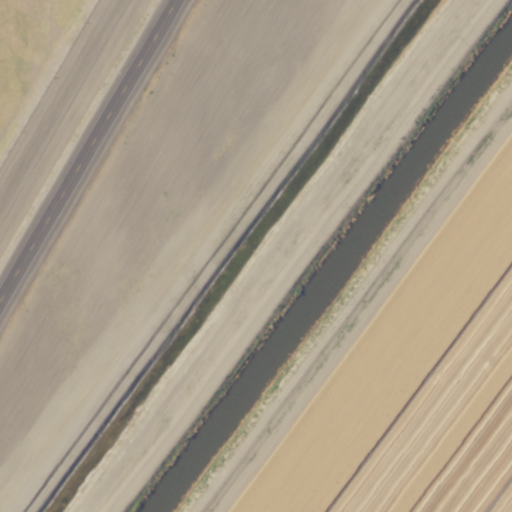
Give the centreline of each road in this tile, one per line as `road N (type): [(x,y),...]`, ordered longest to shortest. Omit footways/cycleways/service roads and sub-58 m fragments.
road 1 (residential): [(511,90),(197,511)]
road 2 (trunk): [(0,302),(177,0)]
